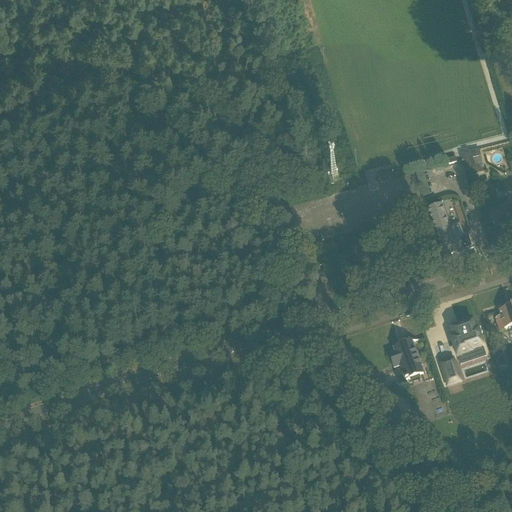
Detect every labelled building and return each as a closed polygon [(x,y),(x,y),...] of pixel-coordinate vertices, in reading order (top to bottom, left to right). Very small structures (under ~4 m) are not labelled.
[(473,159),(481,157),(480,151),(469,153),(469,151),(464,152),(465,154),(460,156),(462,162),(465,162),(467,172),(476,170),(473,160),(473,159)] [(476,170),(484,168),(481,157),(473,160),(476,170)] [(475,250),(471,237),(467,238),(466,236),(464,236),(460,225),(451,228),(443,204),(440,205),(441,207),(429,211),(445,260),(475,250)] [(511,224),(511,207),(504,210),(504,208),(491,212),(496,227),(507,224),(508,226),(511,224)] [(423,221),(420,213),(407,217),(385,224),(388,233),(423,221)] [(496,321),(499,332),(511,328),(511,305),(510,306),(511,308),(499,312),(501,318),(497,319),(496,319),(496,320),(496,321)] [(455,340),(452,341),(454,348),(454,347),(457,359),(471,355),(471,353),(484,349),(479,333),(475,334),(472,324),(452,331),(455,340)] [(406,381),(424,375),(412,343),(394,350),(395,353),(389,355),(393,365),(399,363),(406,381)] [(503,359),(497,362),(499,368),(505,366),(503,359)] [(453,360),(440,365),(448,387),(461,383),(453,360)] [(424,434),(428,437),(433,433),(430,429),(424,434)] [(439,439),(434,432),(429,436),(435,443),(439,439)]
